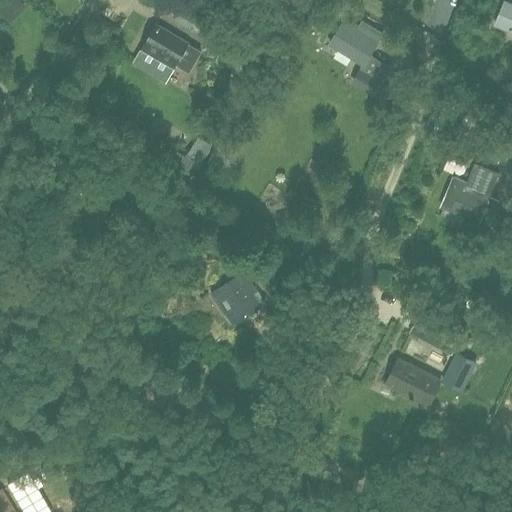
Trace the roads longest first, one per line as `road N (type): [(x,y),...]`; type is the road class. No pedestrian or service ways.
road 1 (unclassified): [(422,511),(233,426),(0,301)]
road 2 (track): [(90,0),(0,131)]
